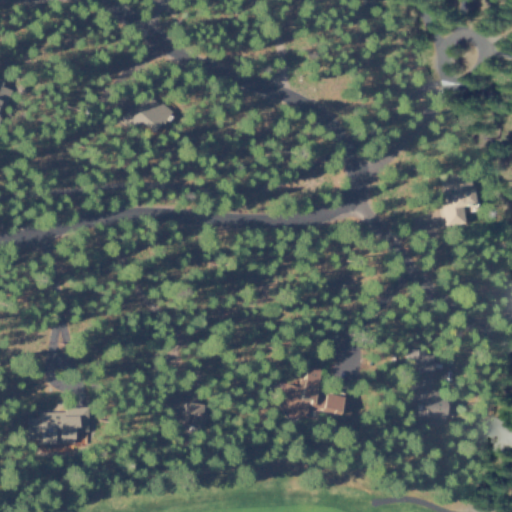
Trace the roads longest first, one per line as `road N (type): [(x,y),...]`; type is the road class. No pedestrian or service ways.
road 1 (residential): [(0,239),(120,215),(312,218),(349,200)]
road 2 (residential): [(349,200),(353,165),(308,109),(202,68),(92,0)]
road 3 (residential): [(356,180),(479,69),(474,43),(446,44),(438,62),(445,96)]
road 4 (residential): [(349,200),(434,305),(511,355)]
